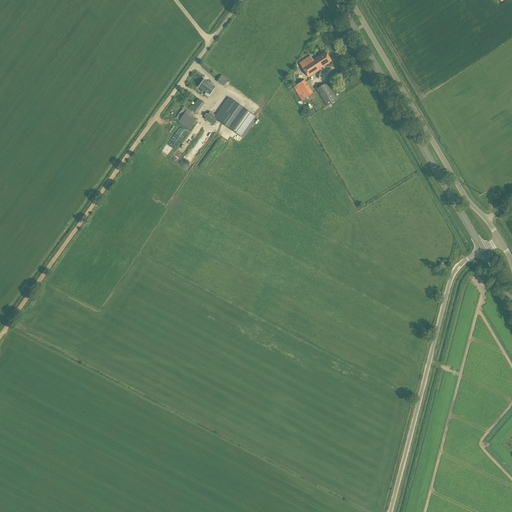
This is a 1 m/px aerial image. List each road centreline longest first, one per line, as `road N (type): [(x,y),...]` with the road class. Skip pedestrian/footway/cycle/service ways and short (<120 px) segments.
road 1 (primary): [(482,249),(337,0)]
road 2 (track): [(0,338),(166,106)]
road 3 (unclassified): [(390,511),(452,273),(482,249)]
road 4 (unclassified): [(498,239),(464,197),(349,0)]
road 5 (unclassified): [(166,106),(242,0)]
